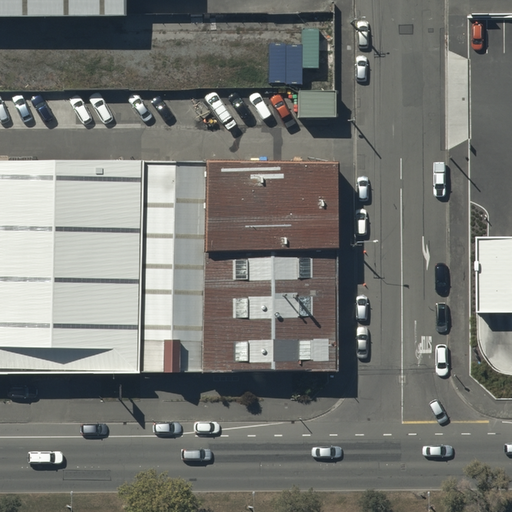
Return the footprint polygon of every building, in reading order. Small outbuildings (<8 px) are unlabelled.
[(0,0),(0,21),(126,22),(125,0),(0,0)] [(335,92),(298,92),(298,124),(335,125),(335,92)] [(143,165),(0,163),(0,378),(143,377),(143,165)] [(209,166),(143,165),(143,377),(209,377),(209,256),(209,166)] [(209,166),(209,256),(336,257),(337,167),(209,166)] [(511,241),(477,242),(478,321),(511,320),(511,241)] [(209,256),(209,377),(337,375),(336,257),(209,256)]
